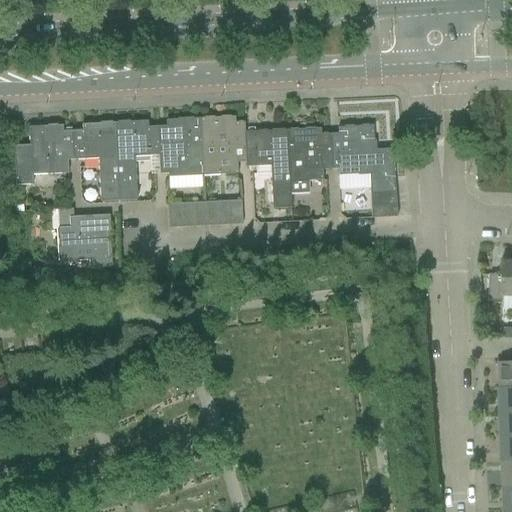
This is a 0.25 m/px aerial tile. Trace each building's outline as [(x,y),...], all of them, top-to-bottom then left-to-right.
[(234,118),(199,119),(202,176),(237,175),(236,163),(244,163),(242,133),(244,133),(243,123),(234,123),(234,118)] [(167,178),(202,176),(199,119),(165,121),(165,127),(157,127),(158,157),(159,175),(167,174),(167,178)] [(136,200),(134,158),(158,157),(157,127),(147,128),(146,122),(114,124),(117,201),(136,200)] [(81,131),(71,132),(72,152),(73,161),(79,160),(97,159),(99,202),(117,201),(114,124),(81,125),(81,131)] [(29,146),(12,147),(14,169),(14,176),(15,186),(32,185),(31,176),(67,174),(67,161),(73,161),(72,152),(71,132),(62,132),(62,126),(28,128),(29,146)] [(368,176),(369,192),(394,190),(391,150),(375,150),(375,141),(372,142),(372,127),(337,128),(337,134),(328,135),(330,170),(337,170),(337,176),(356,175),(356,177),(368,176)] [(321,171),(330,170),(328,135),(320,135),(319,129),(286,131),(289,195),(307,194),(307,182),(322,181),(321,171)] [(290,209),(289,195),(286,131),(244,133),(242,133),(244,163),(245,168),(269,167),(271,210),(290,209)] [(395,203),(394,190),(369,192),(369,205),(395,203)] [(240,201),(228,202),(229,226),(241,225),(240,201)] [(216,202),(203,203),(205,227),(217,227),(216,202)] [(228,202),(216,202),(217,227),(229,226),(228,202)] [(203,203),(191,204),(192,228),(205,227),(203,203)] [(369,205),(370,219),(397,218),(395,203),(369,205)] [(180,228),(179,204),(167,205),(168,229),(180,228)] [(191,204),(179,204),(180,228),(192,228),(191,204)] [(50,211),(51,228),(57,228),(58,263),(88,261),(88,269),(110,268),(108,216),(72,218),(72,210),(50,211)] [(503,297),(511,297),(511,263),(503,263),(503,276),(490,275),(489,304),(502,304),(503,297)] [(29,273),(27,277),(40,282),(43,272),(30,267),(29,273)] [(511,363),(498,363),(499,389),(511,388),(511,363)] [(511,388),(499,389),(500,414),(511,413),(511,388)] [(511,413),(500,414),(501,438),(511,438),(511,413)] [(511,438),(501,438),(502,463),(511,462),(511,438)] [(511,462),(502,463),(502,488),(511,487),(511,462)] [(511,511),(511,487),(502,488),(503,511),(511,511)]
